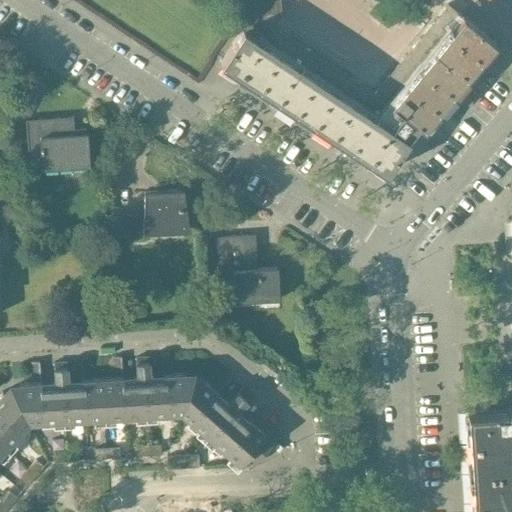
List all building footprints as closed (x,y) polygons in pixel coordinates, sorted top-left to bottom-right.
[(280,14),(279,0),(239,0),(241,29),(219,63),(220,63),(384,171),(383,172),(385,173),(408,138),(411,140),(422,127),(423,127),(424,126),(423,126),(492,43),(494,42),(462,15),(461,15),(447,4),(445,6),(373,93),(271,26),(279,15),(280,14)] [(25,119),(28,170),(88,166),(85,128),(73,129),(72,116),(25,119)] [(142,233),(187,229),(182,190),(164,191),(164,185),(157,185),(157,191),(143,192),(142,207),(137,207),(137,216),(125,216),(128,240),(141,239),(142,233)] [(246,235),(216,237),(219,292),(233,291),(233,302),(278,300),(276,267),(248,268),(246,235)] [(170,373),(169,353),(161,353),(163,374),(170,373)] [(180,413),(191,379),(184,377),(184,373),(170,373),(163,374),(163,379),(149,380),(147,356),(135,357),(136,381),(122,382),(122,377),(114,377),(101,378),(104,418),(180,413)] [(122,377),(120,356),(113,356),(114,377),(122,377)] [(88,379),(87,358),(79,358),(80,379),(88,379)] [(101,378),(88,379),(80,379),(81,384),(67,385),(65,361),(52,362),(54,386),(40,387),(39,382),(32,382),(18,383),(19,387),(12,390),(28,423),(104,418),(101,378)] [(39,382),(38,361),(31,361),(32,382),(39,382)] [(217,393),(231,377),(225,372),(211,388),(217,393)] [(234,414),(250,397),(240,388),(224,406),(214,397),(217,393),(211,388),(201,379),(199,382),(191,379),(180,413),(238,463),(245,456),(268,430),(251,416),(245,424),(234,414)] [(0,454),(28,423),(12,390),(5,394),(2,391),(0,393),(0,454)] [(506,410),(485,411),(485,410),(464,412),(470,511),(511,511),(511,406),(506,407),(506,410)] [(255,464),(277,439),(268,430),(245,456),(255,464)] [(276,443),(272,447),(276,451),(280,447),(276,443)] [(159,444),(147,445),(147,455),(160,454),(159,444)] [(135,456),(147,455),(147,445),(134,446),(135,456)] [(118,447),(106,448),(106,458),(119,457),(118,447)] [(106,448),(93,448),(94,459),(106,458),(106,448)] [(77,449),(65,450),(65,460),(78,459),(77,449)] [(53,461),(65,460),(65,450),(52,451),(53,461)] [(190,454),(182,455),(183,467),(191,467),(190,454)] [(198,454),(190,454),(191,467),(198,467),(198,454)] [(174,455),(166,455),(167,468),(175,468),(174,455)] [(182,455),(174,455),(175,468),(183,467),(182,455)] [(35,459),(27,469),(35,475),(43,466),(35,459)] [(35,475),(27,469),(19,478),(26,485),(35,475)] [(8,490),(0,499),(0,500),(7,507),(16,497),(8,490)]
